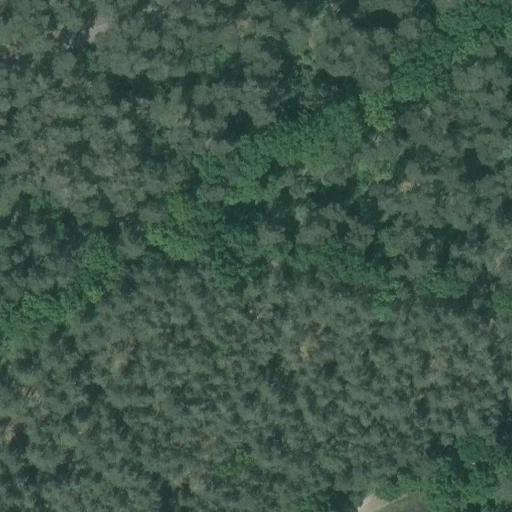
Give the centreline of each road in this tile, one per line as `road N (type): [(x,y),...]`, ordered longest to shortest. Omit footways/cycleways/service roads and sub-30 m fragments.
road 1 (track): [(269,511),(176,302),(168,265),(227,75),(215,0)]
road 2 (track): [(0,226),(511,306)]
road 3 (track): [(165,0),(0,67)]
road 4 (track): [(363,511),(511,444)]
